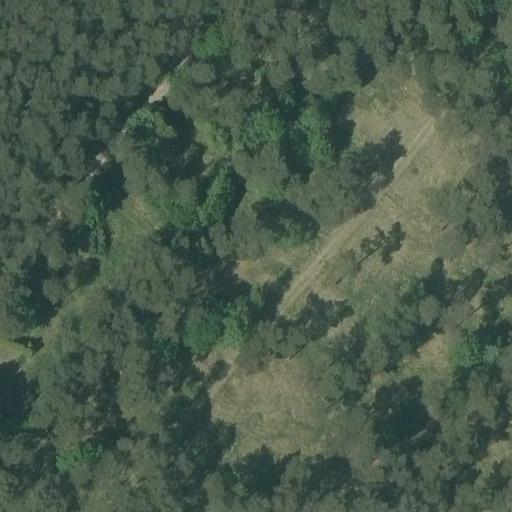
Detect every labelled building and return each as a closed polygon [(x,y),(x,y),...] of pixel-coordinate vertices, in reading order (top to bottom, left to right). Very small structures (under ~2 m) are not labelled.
[(340,89),(331,115),(385,135),(395,109),(340,89)] [(299,155),(290,175),(331,192),(340,173),(299,155)] [(456,206),(469,203),(461,162),(433,167),(440,202),(454,199),(456,206)] [(457,255),(451,263),(461,270),(466,262),(457,255)] [(228,275),(227,291),(246,292),(247,264),(217,263),(217,275),(228,275)] [(450,340),(429,338),(428,359),(449,361),(450,340)] [(0,374),(0,402),(24,417),(37,393),(1,373),(0,374)]
